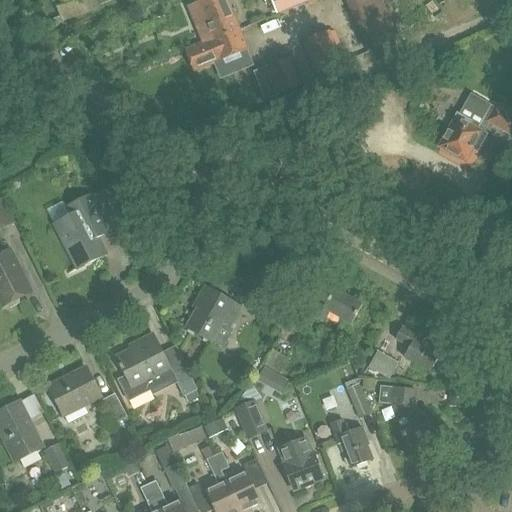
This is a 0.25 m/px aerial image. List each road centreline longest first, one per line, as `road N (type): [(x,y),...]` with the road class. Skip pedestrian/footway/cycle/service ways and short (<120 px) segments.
road 1 (unclassified): [(511,325),(215,166)]
road 2 (residential): [(0,377),(129,311),(188,234),(215,166)]
road 3 (unclassified): [(215,166),(0,44)]
